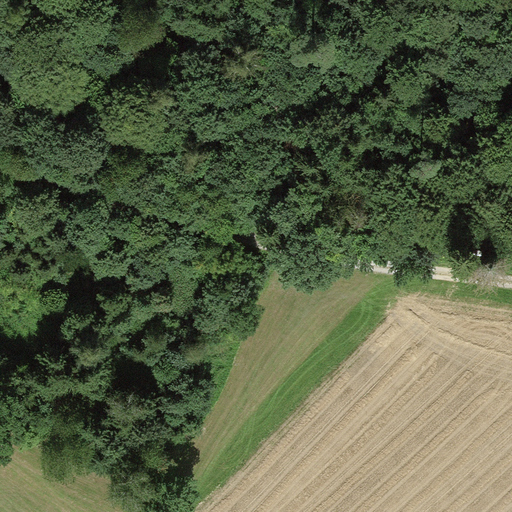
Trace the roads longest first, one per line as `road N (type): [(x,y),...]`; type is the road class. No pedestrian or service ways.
road 1 (track): [(511,265),(236,226),(0,151)]
road 2 (track): [(244,0),(280,148),(316,236)]
